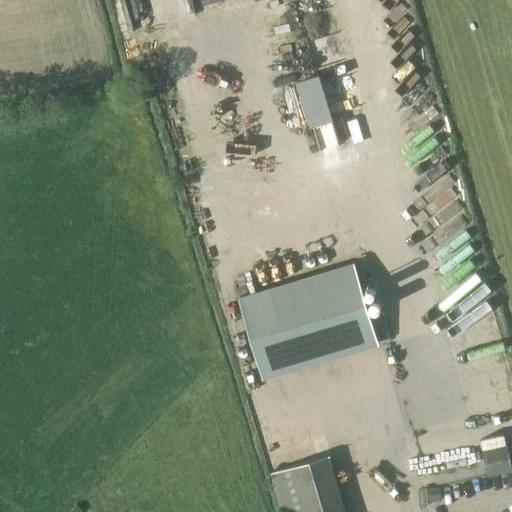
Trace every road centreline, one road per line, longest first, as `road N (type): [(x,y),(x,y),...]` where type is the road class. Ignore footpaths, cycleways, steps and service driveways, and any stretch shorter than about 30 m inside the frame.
road 1 (unknown): [(364,405),(398,395),(411,379),(409,313),(374,222),(346,198),(315,193),(246,220),(225,236),(220,261),(244,386),(291,415),(322,412)]
road 2 (unknown): [(376,0),(385,65),(346,198)]
